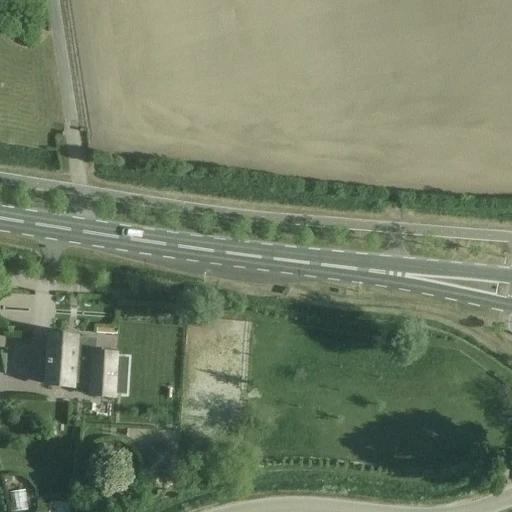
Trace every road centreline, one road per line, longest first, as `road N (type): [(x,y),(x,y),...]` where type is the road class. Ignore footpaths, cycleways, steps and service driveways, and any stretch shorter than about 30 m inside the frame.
road 1 (secondary): [(352,271),(0,218)]
road 2 (secondary): [(352,271),(511,307)]
road 3 (secondary): [(511,278),(426,268),(352,271)]
road 4 (unclassified): [(245,511),(303,505),(374,511)]
